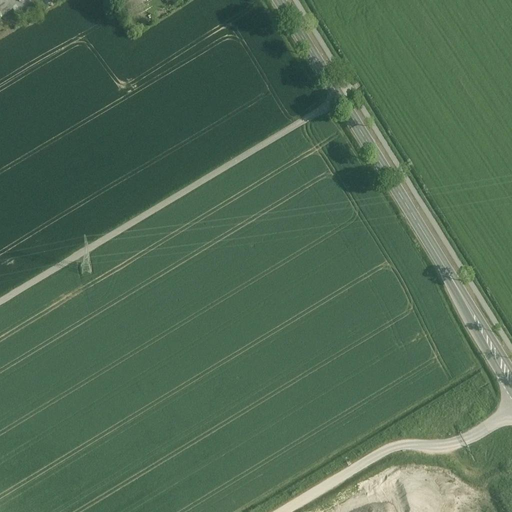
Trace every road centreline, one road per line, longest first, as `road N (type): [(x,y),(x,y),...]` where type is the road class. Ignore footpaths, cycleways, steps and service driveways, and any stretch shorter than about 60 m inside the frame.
road 1 (unclassified): [(341,99),(0,303)]
road 2 (secondary): [(341,99),(511,377)]
